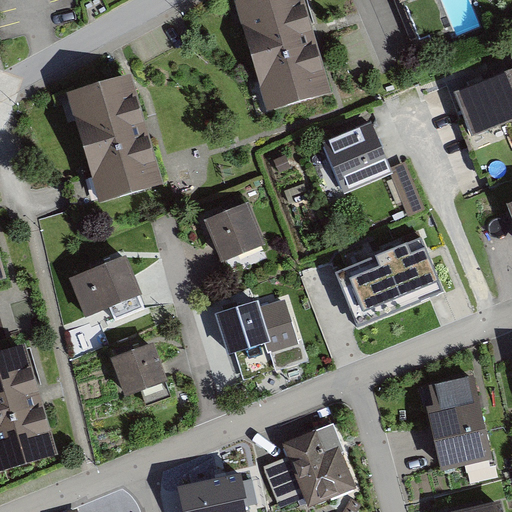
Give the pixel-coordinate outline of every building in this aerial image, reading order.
[(305,0),(251,0),(232,6),(266,118),(335,97),(305,0)] [(508,125),(511,123),(511,72),(504,76),(490,82),(508,125)] [(127,79),(61,98),(93,209),(160,189),(127,79)] [(474,140),(508,125),(490,82),(461,94),(455,96),(474,140)] [(370,127),(322,146),(342,198),(391,179),(389,174),(370,127)] [(411,164),(389,174),(410,223),(432,214),(411,164)] [(511,207),(502,212),(511,234),(511,207)] [(248,208),(201,227),(218,270),(265,251),(248,208)] [(335,275),(358,331),(446,295),(423,239),(335,275)] [(126,261),(70,286),(87,324),(143,299),(126,261)] [(258,307),(213,323),(227,363),(266,350),(269,360),(300,349),(286,307),(260,316),(258,307)] [(154,350),(109,366),(123,405),(168,389),(154,350)] [(25,351),(0,358),(0,475),(58,458),(25,351)] [(489,449),(473,373),(436,381),(440,400),(434,401),(446,458),(489,449)] [(334,428),(283,448),(309,511),(360,490),(334,428)] [(235,467),(179,480),(186,511),(243,511),(256,509),(252,492),(261,490),(253,458),(234,462),(235,467)] [(466,511),(503,511),(501,503),(466,511)]
